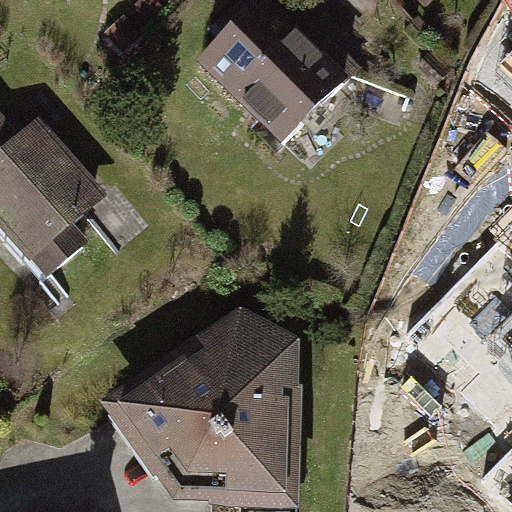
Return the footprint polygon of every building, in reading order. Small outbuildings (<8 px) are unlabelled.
[(295,0),(276,0),(202,75),(287,159),(367,79),(333,46),(338,42),(295,0)] [(143,41),(126,23),(106,41),(123,59),(143,41)] [(452,75),(433,58),(418,74),(437,92),(452,75)] [(110,203),(43,125),(22,143),(0,117),(0,241),(44,293),(89,254),(73,235),(110,203)] [(302,511),(304,353),(243,322),(104,418),(170,511),(302,511)]
